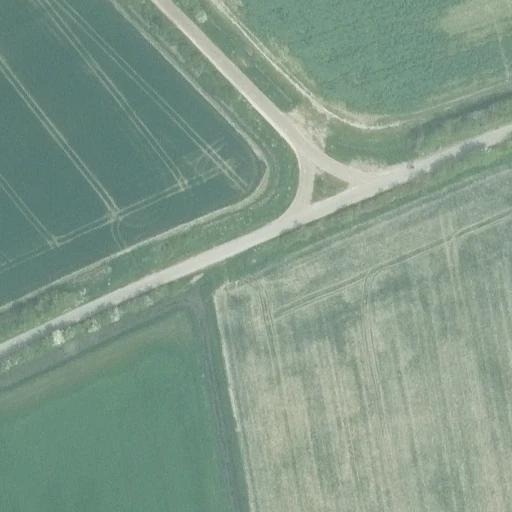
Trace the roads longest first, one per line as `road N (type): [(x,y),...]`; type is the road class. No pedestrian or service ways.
road 1 (unclassified): [(0,356),(281,226)]
road 2 (unclassified): [(307,150),(158,0)]
road 3 (unclassified): [(281,226),(397,177)]
road 4 (unclassified): [(511,128),(397,177)]
